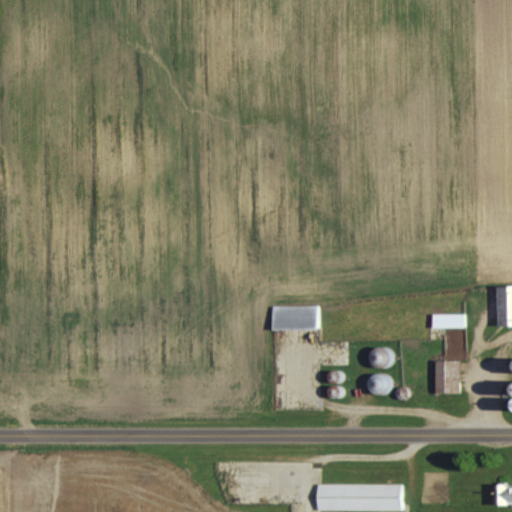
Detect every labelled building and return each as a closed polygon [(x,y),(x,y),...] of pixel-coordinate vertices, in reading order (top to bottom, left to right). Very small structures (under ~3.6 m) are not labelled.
[(498,324),(511,323),(511,284),(497,284),(498,324)] [(319,304),(273,303),(273,326),(318,327),(319,304)] [(433,312),(433,326),(466,325),(466,311),(433,312)] [(460,358),(436,359),(436,391),(461,391),(460,358)] [(403,482),(318,482),(318,509),(402,509),(403,482)] [(511,503),(511,482),(496,482),(495,503),(511,503)]
